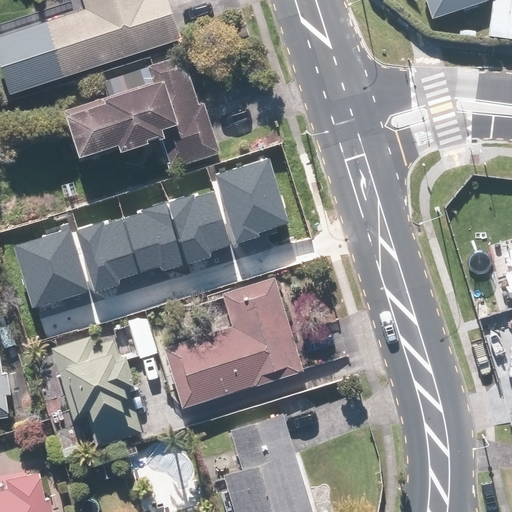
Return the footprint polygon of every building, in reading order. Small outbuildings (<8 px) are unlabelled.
[(42,24),(59,76),(179,39),(166,0),(82,0),(85,10),(42,24)] [(425,0),(431,18),(484,0),(425,0)] [(151,82),(61,110),(77,160),(155,135),(166,169),(217,153),(200,102),(196,103),(181,55),(145,66),(151,82)] [(270,158),(215,175),(236,244),(260,237),(259,233),(290,223),(270,158)] [(169,202),(188,264),(211,257),(210,252),(231,245),(214,191),(193,197),(192,194),(169,202)] [(143,209),(144,212),(102,225),(101,222),(78,229),(97,292),(120,284),(119,279),(161,266),(162,272),(186,265),(167,202),(143,209)] [(31,308),(88,292),(70,229),(13,246),(31,308)] [(511,272),(502,275),(511,308),(511,272)] [(161,347),(179,405),(301,369),(274,277),(222,292),(232,326),(161,347)] [(89,337),(50,348),(71,418),(85,414),(94,445),(141,431),(114,339),(91,345),(89,337)] [(0,417),(8,416),(0,360),(0,417)] [(311,511),(281,413),(227,430),(239,468),(221,474),(233,511),(311,511)] [(44,497),(38,472),(5,479),(7,488),(0,489),(0,511),(52,511),(49,496),(44,497)]
